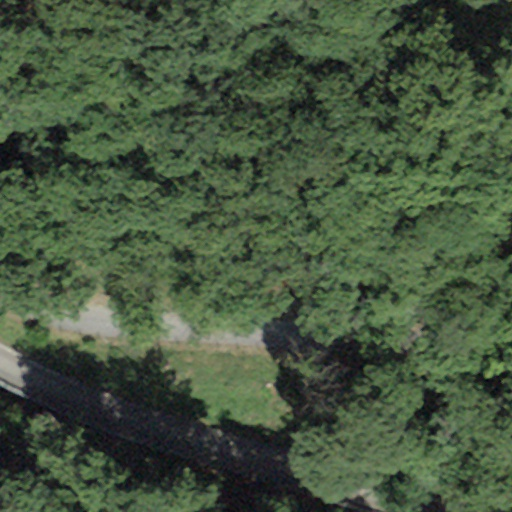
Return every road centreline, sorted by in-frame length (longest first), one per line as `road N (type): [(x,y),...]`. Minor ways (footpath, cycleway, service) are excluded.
road 1 (track): [(0,293),(91,320),(511,347)]
road 2 (unclassified): [(0,365),(126,421),(425,511)]
